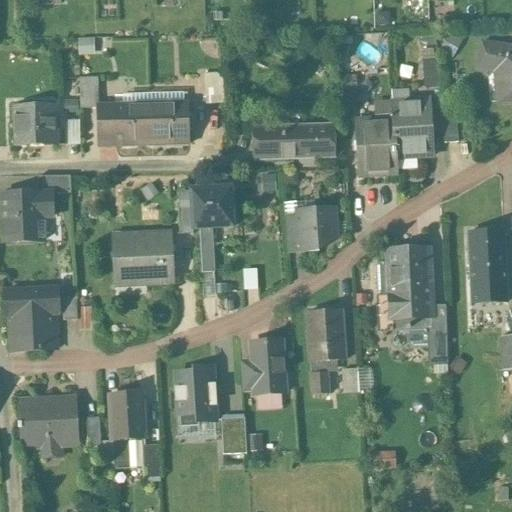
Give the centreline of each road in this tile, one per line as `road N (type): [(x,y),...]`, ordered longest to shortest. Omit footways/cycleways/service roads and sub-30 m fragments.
road 1 (residential): [(511,155),(382,225),(296,293),(236,324),(155,351),(0,367)]
road 2 (residential): [(0,171),(221,166)]
road 3 (unclassified): [(0,367),(14,511)]
